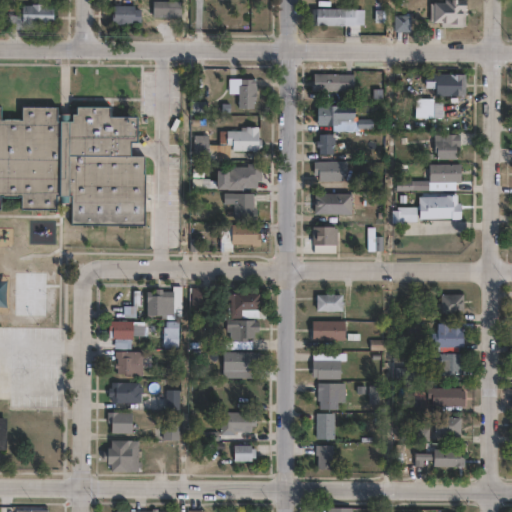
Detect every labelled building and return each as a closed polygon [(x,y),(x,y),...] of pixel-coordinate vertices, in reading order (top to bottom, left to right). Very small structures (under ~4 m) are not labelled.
[(463,0),(463,27),(440,27),(440,22),(429,22),(429,3),(431,3),(431,2),(443,2),(443,0),(463,0)] [(180,2),(180,17),(152,16),(152,1),(180,2)] [(42,4),(42,6),(51,6),(51,24),(48,24),(48,25),(38,25),(38,24),(33,24),(33,28),(27,27),(27,30),(11,30),(11,16),(21,16),(21,10),(25,10),(25,7),(30,7),(30,4),(42,4)] [(139,9),(139,23),(124,23),(124,24),(115,24),(115,22),(110,22),(111,13),(112,13),(112,6),(132,6),(132,9),(139,9)] [(344,9),(344,12),(346,12),(346,22),(344,22),(344,26),(315,25),(315,17),(313,17),(313,8),(344,9)] [(410,31),(394,31),(394,15),(410,16),(410,31)] [(353,75),(353,91),(311,90),(311,81),(312,81),(312,74),(353,75)] [(464,74),(464,96),(435,96),(435,88),(425,88),(425,74),(464,74)] [(255,79),(254,100),(252,100),(252,109),(237,108),(237,85),(239,85),(240,79),(255,79)] [(433,99),(432,118),(416,118),(416,99),(433,99)] [(206,102),(206,114),(189,114),(190,102),(206,102)] [(110,106),(110,114),(134,114),(134,144),(127,144),(127,154),(144,154),(144,221),(72,221),(72,200),(55,200),(55,210),(17,210),(17,198),(0,198),(0,105),(3,105),(3,117),(20,117),(20,106),(59,106),(59,120),(74,120),(74,106),(110,106)] [(335,106),(335,107),(353,107),(353,116),(356,116),(356,119),(372,119),(372,128),(357,128),(357,131),(331,131),(331,125),(315,125),(315,106),(335,106)] [(257,127),(257,140),(260,140),(260,152),(251,152),(251,151),(231,150),(231,146),(225,145),(225,143),(218,143),(218,131),(245,132),(245,127),(257,127)] [(332,134),(332,154),(318,154),(318,147),(315,147),(315,142),(318,142),(318,134),(332,134)] [(455,150),(455,160),(435,160),(435,153),(434,153),(434,135),(459,135),(459,150),(455,150)] [(207,140),(207,159),(192,158),(193,140),(207,140)] [(341,162),(340,181),(317,181),(317,175),(313,175),(313,162),(341,162)] [(260,164),(259,181),(255,181),(255,188),(241,187),(241,190),(226,190),(227,167),(246,167),(246,164),(260,164)] [(429,191),(396,190),(396,180),(425,181),(425,168),(430,169),(430,164),(461,165),(461,176),(458,176),(457,182),(429,182),(429,191)] [(255,209),(255,220),(233,220),(233,205),(222,205),(222,193),(252,194),(252,209),(255,209)] [(350,215),(314,214),(314,194),(350,194),(350,215)] [(457,195),(457,203),(460,203),(460,218),(419,219),(419,198),(446,197),(446,195),(457,195)] [(416,212),(416,221),(402,221),(402,224),(391,223),(391,211),(403,211),(403,212),(416,212)] [(259,233),(259,247),(250,246),(250,245),(229,244),(230,225),(256,225),(255,233),(259,233)] [(333,227),(333,229),(336,229),(336,246),(310,245),(310,227),(333,227)] [(368,251),(382,251),(382,235),(375,235),(375,228),(368,228),(368,251)] [(182,297),(181,308),(180,308),(180,319),(173,319),(173,287),(180,287),(180,297),(182,297)] [(208,289),(208,310),(190,310),(190,288),(208,289)] [(135,318),(122,318),(122,307),(132,307),(132,291),(139,291),(139,306),(135,306),(135,318)] [(171,293),(171,306),(170,306),(170,316),(145,315),(145,297),(158,297),(158,292),(171,293)] [(257,294),(257,318),(229,318),(229,294),(257,294)] [(341,312),(315,312),(315,295),(341,295),(341,312)] [(462,295),(463,314),(440,314),(440,308),(436,308),(436,304),(439,304),(439,295),(462,295)] [(257,322),(257,332),(253,332),(253,339),(246,338),(246,342),(251,342),(251,349),(225,348),(225,342),(235,342),(235,341),(228,341),(228,332),(225,332),(225,320),(253,320),(253,322),(257,322)] [(343,341),(311,341),(311,321),(343,321),(343,341)] [(131,322),(139,322),(139,330),(142,330),(142,337),(131,337),(131,340),(126,340),(126,346),(114,346),(114,340),(110,340),(111,333),(107,333),(108,322),(131,322)] [(459,348),(459,352),(434,352),(435,348),(430,348),(430,335),(437,335),(437,324),(472,324),(472,332),(462,332),(462,348),(459,348)] [(177,328),(176,345),(162,344),(162,328),(177,328)] [(140,352),(140,377),(126,376),(126,375),(116,375),(116,368),(114,368),(114,352),(140,352)] [(253,379),(222,379),(222,353),(253,352),(253,379)] [(339,380),(312,380),(312,353),(345,353),(345,361),(339,361),(339,380)] [(461,354),(461,362),(463,362),(463,370),(460,370),(460,375),(435,375),(435,372),(426,372),(426,354),(461,354)] [(414,382),(393,382),(393,368),(408,368),(408,363),(414,363),(414,382)] [(141,387),(141,394),(140,394),(140,403),(110,402),(110,398),(107,398),(107,388),(110,389),(110,383),(138,383),(138,387),(141,387)] [(344,384),(344,403),(335,403),(335,410),(317,410),(317,402),(316,402),(316,384),(344,384)] [(460,388),(460,391),(463,391),(463,406),(430,407),(430,399),(426,399),(426,389),(460,388)] [(179,391),(178,410),(165,410),(165,396),(163,396),(163,391),(179,391)] [(255,413),(255,427),(250,427),(250,433),(233,432),(233,436),(219,435),(219,412),(255,413)] [(130,413),(130,434),(110,433),(110,424),(105,424),(105,413),(130,413)] [(332,439),(316,439),(316,414),(332,414),(332,439)] [(459,418),(459,442),(431,441),(432,418),(459,418)] [(429,442),(408,442),(408,428),(419,428),(419,423),(429,423),(429,442)] [(178,425),(177,441),(161,440),(162,424),(178,425)] [(137,441),(136,463),(140,463),(140,469),(136,469),(136,473),(108,473),(108,465),(104,465),(104,461),(100,461),(101,452),(104,452),(104,449),(108,449),(108,441),(137,441)] [(464,446),(463,468),(432,467),(432,461),(424,461),(423,467),(413,467),(413,454),(432,454),(432,445),(464,446)] [(250,446),(250,449),(254,449),(254,459),(250,459),(250,462),(233,462),(233,446),(250,446)] [(331,446),(331,470),(316,470),(316,457),(314,457),(314,446),(331,446)]
